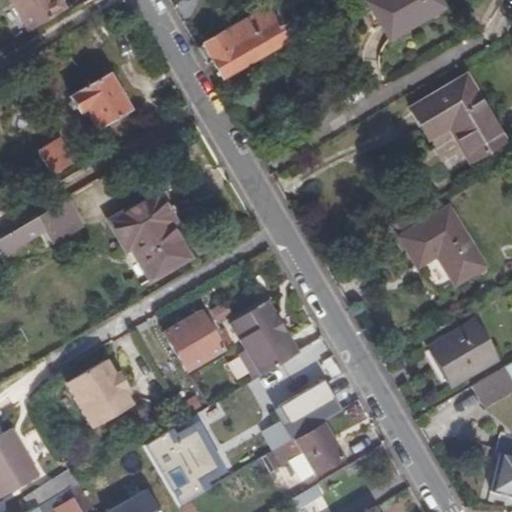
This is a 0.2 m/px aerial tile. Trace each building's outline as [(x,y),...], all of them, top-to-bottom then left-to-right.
[(25,28),(8,0),(0,5),(0,17),(11,37),(25,28)] [(8,0),(25,28),(63,6),(58,0),(8,0)] [(264,4),(195,43),(205,61),(210,58),(220,74),(283,38),(277,27),(297,16),(293,8),(306,0),(271,0),(267,2),(264,4)] [(439,0),(368,0),(388,37),(443,5),(439,0)] [(83,107),(94,127),(127,109),(106,73),(67,94),(77,111),(83,107)] [(465,75),(410,106),(427,135),(447,124),(469,159),(502,139),(465,75)] [(58,165),(46,144),(29,153),(41,175),(58,165)] [(186,256),(168,224),(162,214),(167,211),(157,193),(108,221),(124,249),(128,246),(147,278),(186,256)] [(0,251),(41,228),(49,240),(80,224),(64,197),(0,234),(0,251)] [(448,206),(399,234),(412,259),(432,249),(449,279),(481,261),(448,206)] [(173,222),(167,211),(162,214),(168,224),(173,222)] [(251,377),(295,351),(264,301),(228,323),(243,348),(237,352),(251,377)] [(197,310),(161,331),(183,370),(221,349),(197,310)] [(470,322),(423,349),(443,384),(490,357),(470,322)] [(511,358),(502,364),(508,374),(511,380),(511,358)] [(60,383),(87,428),(126,404),(118,389),(121,387),(112,372),(108,374),(99,359),(60,383)] [(472,381),(470,382),(480,398),(484,404),(506,390),(511,387),(511,383),(507,377),(508,374),(502,364),(472,381)] [(280,444),(339,408),(320,378),(275,404),(282,417),(269,425),(280,444)] [(467,420),(477,403),(462,394),(452,411),(467,420)] [(320,424),(294,439),(305,457),(309,455),(316,468),(339,454),(320,424)] [(8,427),(4,430),(20,458),(24,456),(8,427)] [(140,443),(175,505),(202,489),(196,479),(216,467),(192,427),(169,440),(163,429),(140,443)] [(20,458),(4,430),(0,432),(0,495),(35,475),(24,456),(20,458)] [(99,449),(107,463),(139,443),(131,430),(99,449)] [(511,452),(500,450),(496,466),(491,488),(511,493),(511,452)] [(330,511),(316,485),(290,499),(297,511),(330,511)] [(160,511),(147,488),(106,511),(160,511)] [(78,511),(69,496),(52,506),(55,511),(78,511)]
